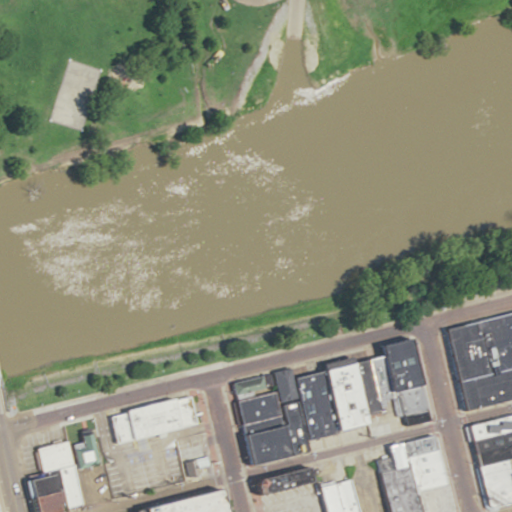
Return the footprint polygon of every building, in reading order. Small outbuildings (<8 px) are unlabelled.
[(511,309),(433,330),(455,412),(511,397),(511,309)] [(239,463),(287,454),(317,435),(364,426),(361,415),(387,409),(396,424),(397,426),(421,421),(404,337),(363,346),(366,358),(281,375),(277,369),(268,371),(262,374),(266,390),(254,392),(251,381),(248,376),(228,380),(223,383),(239,463)] [(97,417),(105,445),(186,425),(178,396),(97,417)] [(511,414),(511,498),(481,507),(461,428),(511,414)] [(221,511),(217,488),(126,508),(126,511),(70,511),(75,511),(66,468),(89,463),(83,435),(55,440),(55,441),(27,448),(33,476),(14,480),(20,511),(221,511)] [(372,472),(379,511),(445,511),(431,436),(381,445),(386,469),(372,472)] [(350,511),(344,480),(314,486),(318,511),(350,511)]
